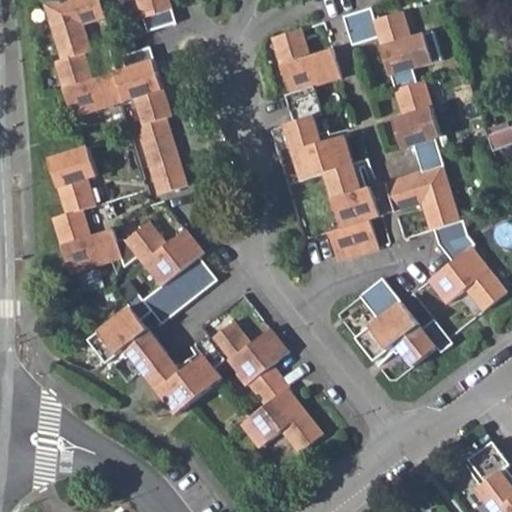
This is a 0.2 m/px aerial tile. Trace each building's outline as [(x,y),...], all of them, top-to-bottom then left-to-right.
[(104,0),(71,0),(50,7),(67,62),(57,65),(74,119),(133,101),(142,127),(136,129),(158,197),(188,188),(166,119),(172,118),(151,49),(122,58),(128,76),(97,86),(88,56),(94,53),(86,27),(110,19),(104,0)] [(126,0),(127,1),(129,0),(140,0),(150,34),(178,25),(170,0),(126,0)] [(374,17),(345,25),(352,52),(381,44),(405,125),(392,129),(401,158),(415,154),(423,180),(389,190),(397,219),(423,212),(430,239),(434,238),(438,251),(452,271),(431,287),(448,311),(466,298),(483,321),(507,303),(473,256),(477,253),(468,243),(465,230),(457,232),(442,176),(444,175),(437,148),(441,147),(426,92),(420,93),(414,75),(445,67),(437,39),(413,46),(406,20),(377,27),(374,17)] [(305,36),(275,44),(289,98),(286,99),(295,128),(289,129),(304,183),(329,175),(345,232),(330,237),(337,265),(379,254),(371,226),(384,222),(376,194),(366,196),(351,140),(327,147),(319,121),(327,119),(319,90),(344,83),(337,55),(312,62),(305,36)] [(511,160),(511,139),(490,147),(497,166),(511,160)] [(89,150),(51,162),(68,216),(55,219),(71,275),(122,259),(126,272),(138,263),(160,291),(144,303),(136,293),(127,301),(130,304),(86,340),(106,364),(126,348),(144,370),(168,351),(142,318),(150,311),(161,326),(215,283),(199,261),(204,256),(186,233),(166,249),(149,228),(125,246),(124,244),(119,246),(114,231),(90,239),(82,211),(95,207),(88,183),(98,179),(89,150)] [(390,221),(397,219),(389,190),(383,192),(376,194),(384,222),(390,221)] [(388,282),(364,299),(381,323),(358,340),(376,364),(399,347),(416,371),(439,354),(443,360),(455,351),(436,326),(425,335),(388,282)] [(177,363),(154,382),(179,413),(222,378),(216,370),(226,362),(247,389),(250,386),(266,407),(242,426),(261,451),(284,433),(298,453),(322,435),(287,390),(289,389),(272,368),(289,355),(270,330),(251,345),(234,324),(211,342),(207,337),(196,346),(205,356),(184,372),(177,363)] [(177,363),(168,351),(144,370),(154,382),(177,363)] [(511,511),(511,494),(501,478),(508,473),(492,450),(468,467),(484,490),(477,495),(488,511),(511,511)]
